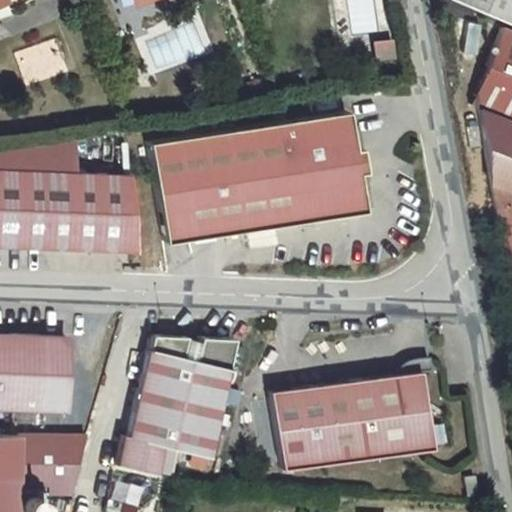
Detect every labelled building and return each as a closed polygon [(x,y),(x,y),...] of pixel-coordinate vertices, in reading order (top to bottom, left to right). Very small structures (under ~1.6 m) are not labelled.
[(0,0),(0,38),(41,23),(30,0),(0,0)] [(125,0),(146,41),(218,11),(212,0),(125,0)] [(511,0),(474,0),(462,32),(511,52),(511,0)] [(53,37),(18,51),(31,82),(65,68),(53,37)] [(511,75),(487,136),(495,139),(494,137),(511,144),(511,75)] [(391,77),(373,79),(374,95),(392,93),(391,77)] [(511,144),(494,137),(495,139),(511,300),(511,144)] [(159,180),(171,251),(193,247),(199,277),(373,247),(366,210),(374,208),(370,185),(363,186),(357,148),(159,180)] [(0,287),(139,294),(135,220),(0,213),(0,287)] [(176,280),(199,277),(193,247),(171,251),(176,280)] [(231,368),(147,370),(126,471),(121,470),(115,500),(155,508),(160,480),(206,489),(231,368)] [(0,445),(55,447),(56,373),(0,370),(0,445)] [(395,413),(395,416),(419,412),(430,411),(428,398),(425,398),(422,398),(419,399),(416,399),(412,401),(408,402),(405,404),(402,406),(399,408),(398,410),(395,413)] [(395,416),(270,433),(282,509),(429,488),(419,412),(395,416)] [(14,511),(13,471),(0,471),(0,511),(14,511)]
